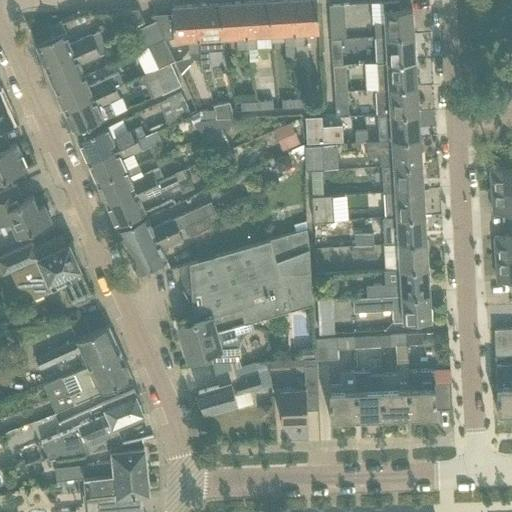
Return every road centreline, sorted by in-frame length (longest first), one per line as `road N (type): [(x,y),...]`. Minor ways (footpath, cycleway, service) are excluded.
road 1 (residential): [(183,486),(187,451),(0,25)]
road 2 (residential): [(183,486),(473,475)]
road 3 (residential): [(466,316),(458,126)]
road 4 (residential): [(473,475),(466,316)]
road 5 (residential): [(458,126),(451,0)]
